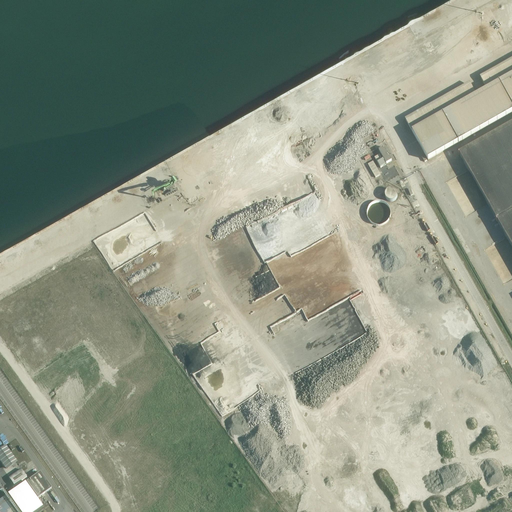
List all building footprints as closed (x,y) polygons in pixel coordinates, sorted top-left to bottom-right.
[(373,51),(366,55),(368,60),(375,56),(373,51)] [(483,81),(511,67),(511,56),(479,72),(483,81)] [(428,160),(511,112),(511,75),(412,132),(428,160)] [(511,248),(511,124),(459,154),(511,248)] [(378,147),(385,162),(395,157),(388,143),(378,147)] [(388,173),(397,170),(395,164),(386,167),(388,173)] [(398,195),(403,192),(400,186),(395,189),(398,195)] [(390,202),(391,202),(392,202),(393,202),(394,201),(395,201),(395,200),(396,200),(396,199),(397,198),(397,197),(397,196),(397,195),(397,194),(396,193),(396,192),(395,191),(394,191),(394,190),(393,190),(392,190),(391,190),(390,190),(389,190),(388,190),(387,191),(386,192),(386,193),(385,194),(385,195),(385,196),(385,197),(385,198),(386,199),(386,200),(387,201),(388,201),(389,202),(390,202)] [(7,427),(2,431),(11,439),(13,437),(11,435),(13,433),(7,427)] [(5,434),(0,437),(5,444),(9,441),(5,434)] [(6,447),(0,451),(0,462),(5,470),(16,462),(6,447)] [(16,487),(28,478),(22,469),(9,478),(16,487)] [(37,498),(51,489),(39,473),(26,482),(37,498)] [(35,511),(42,508),(25,483),(8,495),(19,511),(35,511)]
